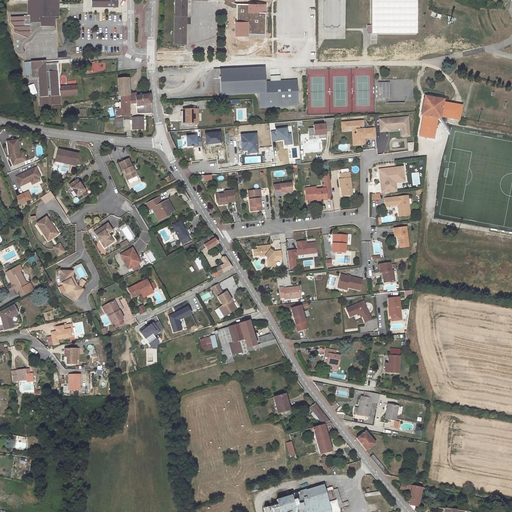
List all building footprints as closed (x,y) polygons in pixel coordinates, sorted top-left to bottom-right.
[(21,0),(29,0),(29,16),(25,16),(25,17),(11,17),(11,23),(15,26),(15,32),(28,38),(31,35),(31,29),(35,29),(37,27),(37,22),(42,22),(42,26),(55,26),(55,17),(59,17),(59,8),(57,8),(57,4),(59,4),(59,0),(21,0)] [(175,0),(176,45),(187,45),(187,17),(191,17),(191,11),(189,11),(189,2),(208,1),(208,4),(218,4),(218,2),(217,0),(175,0)] [(217,0),(218,2),(234,8),(234,22),(245,22),(245,34),(262,34),(262,4),(237,4),(235,3),(225,0),(217,0)] [(416,0),(371,0),(371,34),(416,34),(416,0)] [(15,32),(17,49),(18,51),(19,52),(20,52),(22,53),(24,53),(24,52),(26,51),(26,49),(25,47),(26,46),(26,44),(28,42),(30,41),(31,41),(33,40),(34,38),(36,35),(37,33),(38,32),(39,32),(41,31),(43,31),(44,31),(45,31),(46,32),(51,32),(54,31),(56,30),(57,30),(55,26),(42,26),(42,22),(37,22),(37,27),(35,29),(31,29),(31,35),(28,38),(15,32)] [(47,60),(32,61),(32,77),(40,77),(41,97),(49,96),(48,91),(51,91),(51,96),(60,95),(60,91),(59,86),(59,70),(58,67),(57,66),(55,66),(55,67),(53,68),(53,71),(47,71),(47,64),(47,60)] [(211,67),(212,93),(254,91),(256,106),(294,103),(292,78),(274,78),(274,69),(267,70),(267,75),(268,75),(268,79),(262,79),(261,65),(211,67)] [(119,96),(121,95),(127,94),(130,94),(128,78),(118,79),(119,96)] [(34,83),(27,85),(31,95),(37,93),(34,83)] [(379,85),(379,98),(390,98),(390,83),(383,83),(383,85),(379,85)] [(77,85),(59,86),(60,91),(61,91),(62,95),(78,94),(77,85)] [(136,103),(136,97),(135,93),(130,94),(127,94),(128,104),(136,103)] [(129,117),(128,104),(127,94),(121,95),(121,107),(116,108),(116,116),(121,116),(120,117),(129,117)] [(150,94),(136,97),(136,103),(137,108),(143,108),(143,107),(146,107),(145,104),(152,103),(150,94)] [(446,99),(426,96),(422,115),(423,116),(420,134),(435,137),(439,119),(442,120),(443,117),(460,120),(463,106),(446,102),(446,99)] [(184,123),(199,122),(198,109),(183,110),(184,123)] [(142,117),(131,117),(132,129),(142,128),(142,117)] [(407,136),(406,118),(378,119),(379,131),(387,131),(387,129),(387,127),(400,126),(400,128),(401,137),(407,136)] [(361,121),(340,122),(341,131),(346,130),(346,127),(347,126),(349,126),(350,130),(355,130),(355,133),(355,137),(354,137),(354,142),(363,141),(363,138),(374,137),(373,128),(362,129),(361,121)] [(326,125),(313,126),(315,136),(327,134),(326,125)] [(288,129),(275,131),(276,140),(289,139),(288,129)] [(355,133),(352,134),(352,145),(363,144),(363,141),(354,142),(354,137),(355,137),(355,133)] [(250,154),(259,153),(257,134),(242,135),(244,150),(249,149),(250,154)] [(187,150),(201,149),(200,135),(186,136),(187,150)] [(10,157),(12,164),(22,160),(19,153),(19,151),(17,139),(7,140),(9,153),(9,154),(10,157)] [(52,159),(71,164),(74,153),(55,148),(52,159)] [(130,167),(126,159),(117,164),(121,172),(121,171),(122,171),(124,174),(123,175),(126,181),(136,176),(133,170),(132,171),(130,167)] [(402,166),(378,169),(379,175),(383,174),(383,176),(382,177),(382,183),(380,183),(381,192),(385,192),(396,191),(395,182),(392,182),(391,178),(394,175),(398,175),(398,177),(403,176),(402,166)] [(32,168),(15,175),(19,185),(29,180),(31,183),(38,180),(36,177),(32,168)] [(347,172),(338,173),(339,178),(337,178),(338,186),(339,186),(341,186),(342,195),(350,194),(347,172)] [(73,181),(66,186),(76,201),(83,197),(80,193),(81,192),(73,181)] [(289,182),(272,184),(273,194),(280,194),(280,192),(279,190),(283,190),(284,191),(290,191),(289,182)] [(314,186),(308,186),(309,189),(303,189),(304,195),(306,194),(306,199),(315,198),(315,200),(325,198),(323,187),(314,188),(314,186)] [(257,188),(246,190),(248,210),(259,208),(257,188)] [(222,191),(213,192),(214,199),(215,202),(226,201),(232,200),(231,189),(221,190),(222,191)] [(16,196),(20,204),(32,200),(29,191),(16,196)] [(51,191),(41,198),(45,204),(55,198),(51,191)] [(407,195),(384,198),(385,205),(397,204),(398,216),(409,214),(407,195)] [(157,197),(146,203),(150,209),(152,208),(154,207),(156,211),(154,212),(157,217),(163,215),(164,217),(170,214),(169,212),(173,210),(167,199),(161,202),(157,197)] [(34,226),(45,244),(53,239),(47,231),(49,230),(43,220),(34,226)] [(179,221),(170,225),(179,240),(187,235),(188,235),(184,227),(183,228),(179,221)] [(106,225),(93,234),(104,249),(109,245),(110,242),(105,235),(107,234),(111,231),(106,225)] [(406,226),(393,228),(394,236),(398,236),(399,247),(408,246),(406,226)] [(345,235),(333,234),(333,243),(332,243),(331,251),(344,252),(344,244),(345,244),(346,239),(344,239),(345,235)] [(187,235),(179,240),(182,244),(190,239),(187,235)] [(217,244),(212,235),(194,244),(197,249),(196,250),(197,252),(205,247),(206,250),(217,244)] [(305,241),(295,242),(296,250),(286,251),(287,260),(294,259),(294,255),(315,253),(314,244),(305,245),(305,244),(305,241)] [(60,243),(52,247),(58,256),(65,252),(60,243)] [(268,246),(256,247),(256,250),(252,250),(253,256),(260,255),(260,257),(264,256),(267,258),(266,260),(266,261),(269,263),(270,267),(274,266),(274,261),(281,260),(280,251),(272,252),(269,250),(268,246)] [(137,258),(132,249),(120,256),(125,265),(126,264),(130,269),(139,264),(135,259),(137,258)] [(147,264),(156,260),(152,252),(143,257),(147,264)] [(212,278),(232,267),(229,263),(225,257),(222,257),(221,259),(224,263),(208,272),(212,278)] [(198,258),(194,260),(199,270),(204,267),(198,258)] [(390,262),(379,264),(380,272),(382,272),(383,279),(388,278),(388,281),(394,280),(393,270),(391,270),(390,262)] [(5,281),(6,280),(8,285),(20,279),(17,273),(13,275),(11,270),(2,275),(5,281)] [(77,290),(73,298),(75,299),(80,289),(78,288),(76,286),(74,285),(69,277),(69,271),(66,272),(67,279),(71,287),(77,290)] [(66,272),(57,272),(57,282),(64,293),(73,298),(77,290),(71,287),(67,279),(66,272)] [(329,274),(326,288),(332,289),(335,276),(329,274)] [(347,275),(340,274),(338,284),(347,286),(359,289),(361,279),(349,276),(348,278),(346,277),(347,275)] [(20,279),(8,285),(11,291),(10,292),(12,295),(24,289),(21,284),(22,284),(20,279)] [(143,281),(128,290),(133,298),(141,293),(140,292),(142,291),(144,294),(151,290),(149,285),(147,283),(145,284),(143,281)] [(283,287),(279,288),(280,298),(284,297),(284,299),(300,297),(299,288),(292,289),(292,287),(283,288),(283,287)] [(213,291),(217,297),(222,293),(219,288),(213,291)] [(141,293),(144,298),(153,293),(151,290),(144,294),(142,291),(140,292),(141,293)] [(222,305),(218,307),(224,316),(234,309),(229,301),(231,300),(225,292),(217,297),(222,305)] [(401,314),(399,296),(388,298),(389,307),(391,307),(391,315),(401,314)] [(117,299),(114,300),(118,307),(116,308),(118,312),(122,309),(117,299)] [(114,300),(105,305),(109,312),(106,313),(108,316),(113,325),(114,324),(121,320),(123,319),(118,312),(116,308),(118,307),(114,300)] [(307,301),(286,304),(287,309),(291,308),(297,331),(307,328),(301,307),(308,305),(307,301)] [(371,319),(364,301),(346,308),(349,316),(359,312),(360,311),(362,316),(365,322),(371,319)] [(138,307),(141,313),(146,311),(143,305),(138,307)] [(189,307),(167,315),(174,333),(183,330),(179,319),(192,315),(189,307)] [(5,319),(10,317),(7,309),(0,310),(0,329),(7,327),(5,319)] [(248,351),(257,347),(249,320),(228,327),(234,345),(245,342),(248,351)] [(155,336),(164,330),(159,321),(141,332),(152,350),(160,345),(155,336)] [(52,338),(54,347),(59,346),(58,341),(72,339),(69,326),(58,328),(59,332),(56,333),(57,337),(52,338)] [(234,345),(228,327),(225,328),(231,346),(234,345)] [(231,346),(225,328),(217,330),(226,357),(232,355),(230,346),(231,346)] [(203,351),(218,347),(215,335),(200,339),(203,351)] [(275,340),(274,336),(261,341),(262,345),(275,340)] [(329,347),(319,349),(319,353),(321,353),(321,355),(320,356),(320,365),(324,364),(326,366),(329,366),(330,364),(331,365),(336,365),(335,351),(329,352),(329,347)] [(67,360),(68,368),(77,368),(77,356),(79,356),(79,351),(67,352),(67,357),(65,357),(66,360),(67,360)] [(399,355),(388,355),(387,365),(386,365),(386,372),(398,373),(399,355)] [(20,386),(25,386),(25,379),(25,374),(10,374),(10,379),(5,379),(5,384),(20,384),(20,386)] [(69,396),(79,397),(80,380),(69,379),(68,389),(69,389),(69,396)] [(337,386),(335,395),(348,398),(350,389),(337,386)] [(378,403),(380,394),(374,393),(373,397),(368,397),(364,396),(363,399),(361,399),(358,414),(368,416),(371,401),(378,403)] [(289,410),(285,394),(274,397),(279,416),(282,415),(281,412),(289,410)] [(329,420),(315,403),(309,407),(322,422),(329,420)] [(399,405),(389,403),(386,418),(396,420),(399,405)] [(320,453),(332,450),(324,423),(312,427),(319,449),(317,449),(319,453),(320,453)] [(375,443),(366,431),(357,437),(366,450),(375,443)] [(286,443),(289,456),(295,455),(293,441),(286,443)] [(325,470),(330,469),(326,456),(321,457),(325,470)] [(374,456),(371,458),(376,464),(379,462),(374,456)] [(418,506),(421,487),(401,483),(400,488),(407,490),(407,487),(412,489),(410,500),(409,505),(416,506),(418,506)] [(324,485),(277,498),(280,511),(317,511),(328,509),(331,508),(324,485)]
